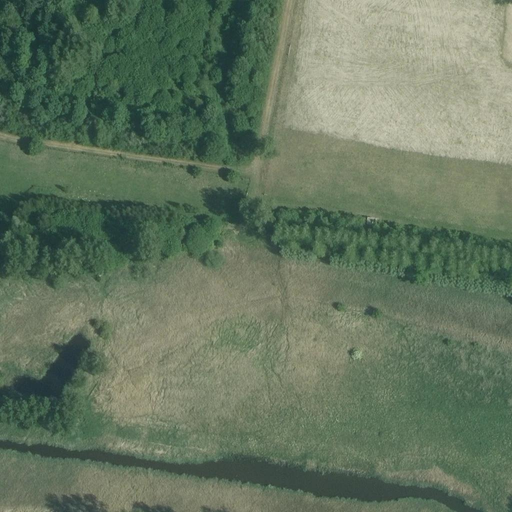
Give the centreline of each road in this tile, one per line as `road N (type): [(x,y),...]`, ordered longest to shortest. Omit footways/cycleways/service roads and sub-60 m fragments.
road 1 (track): [(511,271),(273,232),(249,224),(247,204)]
road 2 (track): [(247,204),(71,180),(40,184)]
road 3 (track): [(255,173),(57,147)]
road 4 (track): [(195,0),(213,38),(208,88),(230,115),(229,169)]
road 5 (track): [(255,173),(287,0)]
